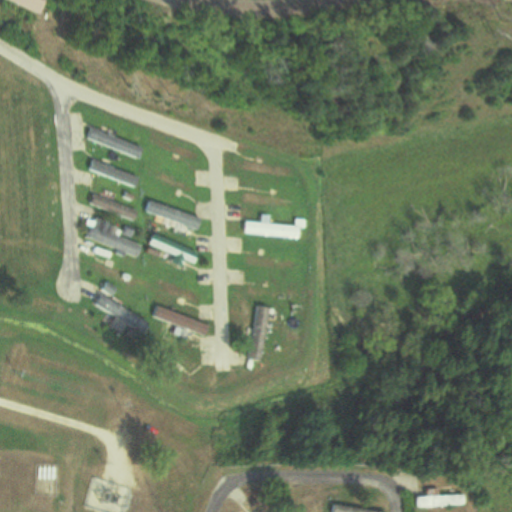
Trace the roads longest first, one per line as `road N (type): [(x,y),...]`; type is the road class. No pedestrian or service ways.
road 1 (residential): [(0,52),(65,88),(216,143),(222,372)]
road 2 (residential): [(212,511),(229,485),(256,479),(364,479),(389,487),(396,511)]
road 3 (residential): [(71,302),(65,88)]
road 4 (residential): [(344,0),(291,9),(180,0)]
